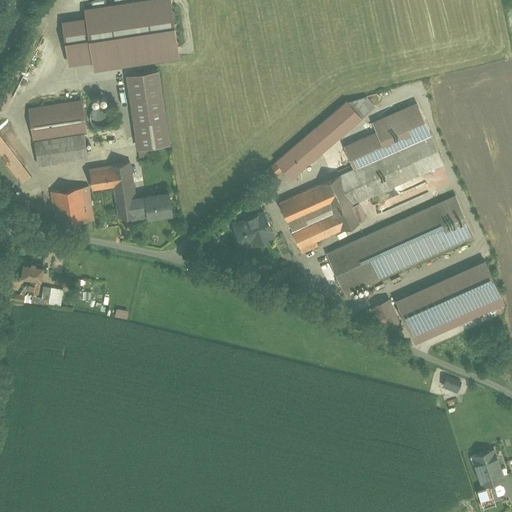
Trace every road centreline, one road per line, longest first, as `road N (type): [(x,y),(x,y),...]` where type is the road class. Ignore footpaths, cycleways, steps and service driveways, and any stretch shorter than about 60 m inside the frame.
road 1 (unclassified): [(13,214),(354,320),(511,393)]
road 2 (unknown): [(385,133),(167,257)]
